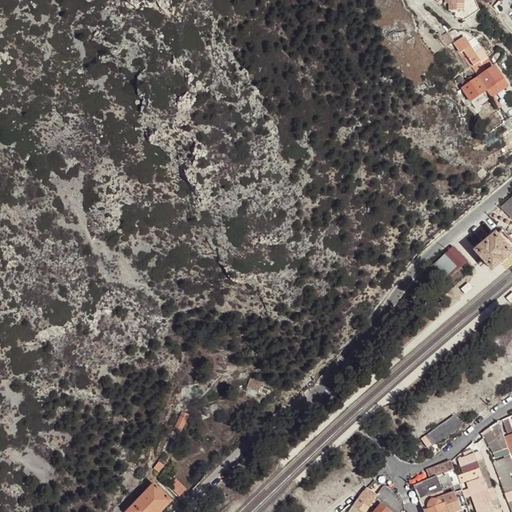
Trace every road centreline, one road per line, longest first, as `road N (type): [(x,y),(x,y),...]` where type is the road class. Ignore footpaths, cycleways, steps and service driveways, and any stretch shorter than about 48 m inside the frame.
road 1 (tertiary): [(511,184),(422,263),(330,385)]
road 2 (unclassified): [(185,511),(278,415),(330,385)]
road 3 (unclassified): [(399,471),(444,457),(511,404)]
